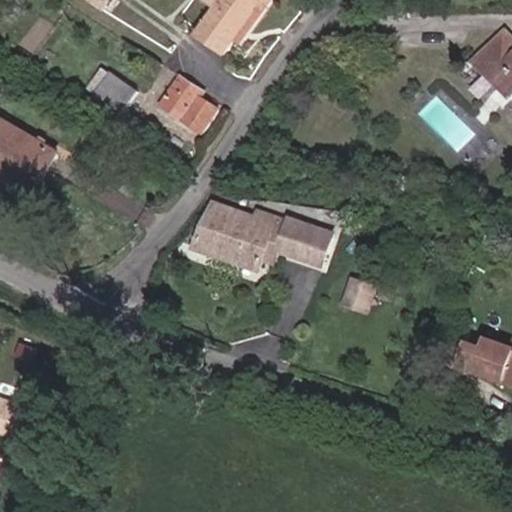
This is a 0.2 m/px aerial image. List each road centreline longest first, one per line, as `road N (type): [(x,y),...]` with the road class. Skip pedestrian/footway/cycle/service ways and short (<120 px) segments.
road 1 (residential): [(90,316),(511,465)]
road 2 (unclassified): [(341,0),(295,39),(180,212),(90,316)]
